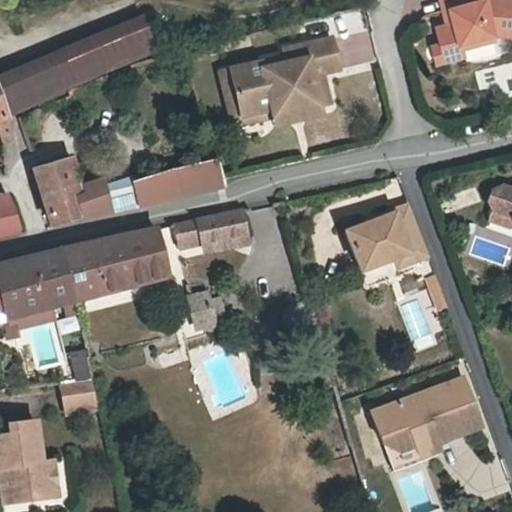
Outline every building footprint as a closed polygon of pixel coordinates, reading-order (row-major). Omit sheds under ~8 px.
[(511,0),(457,0),(459,6),(439,12),(443,27),(431,30),(436,47),(440,61),(459,56),(457,49),(488,41),(488,35),(511,36),(511,0)] [(459,6),(457,0),(440,0),(435,1),(439,12),(459,6)] [(0,74),(0,95),(8,119),(63,93),(62,89),(158,47),(141,13),(0,74)] [(240,110),(270,103),(272,113),(318,103),(329,101),(326,89),(323,77),(310,81),(309,73),(339,67),(332,36),(284,46),(286,54),(287,60),(263,65),(262,59),(231,66),(240,110)] [(440,61),(436,47),(427,49),(431,63),(440,61)] [(287,60),(286,54),(262,59),(263,65),(287,60)] [(240,110),(231,66),(221,68),(230,113),(240,110)] [(240,110),(230,113),(232,121),(272,113),(270,103),(240,110)] [(320,112),(318,103),(272,113),(274,122),(320,112)] [(8,119),(0,120),(0,129),(4,143),(7,142),(14,140),(8,119)] [(71,156),(65,159),(70,174),(77,172),(71,156)] [(142,204),(135,178),(134,174),(104,183),(102,177),(81,183),(77,172),(70,174),(65,159),(35,169),(52,225),(73,219),(95,214),(142,204)] [(135,178),(142,204),(224,186),(216,160),(180,166),(135,178)] [(511,189),(511,190),(500,186),(490,191),(487,201),(492,211),(511,217),(511,189)] [(0,195),(0,237),(0,238),(22,232),(8,194),(0,195)] [(408,205),(380,214),(396,256),(407,253),(410,262),(427,256),(408,205)] [(179,248),(246,234),(242,210),(174,224),(179,248)] [(511,217),(492,211),(489,219),(509,226),(511,224),(511,217)] [(396,256),(380,214),(377,216),(378,218),(345,230),(359,269),(392,258),(396,256)] [(178,252),(170,226),(158,229),(171,274),(180,271),(175,253),(178,252)] [(61,248),(75,300),(76,300),(167,276),(157,228),(94,241),(61,248)] [(61,248),(0,264),(0,294),(5,318),(75,300),(61,248)] [(407,253),(396,256),(399,266),(410,262),(407,253)] [(218,297),(208,299),(208,296),(189,301),(195,324),(214,320),(212,315),(222,312),(221,307),(218,297)] [(71,350),(73,378),(90,376),(87,349),(71,350)] [(67,408),(98,402),(93,377),(63,382),(67,408)] [(459,377),(443,383),(461,431),(476,426),(459,377)] [(461,431),(443,383),(413,394),(417,405),(397,412),(393,401),(390,402),(404,445),(410,444),(414,455),(435,448),(432,441),(461,431)] [(417,405),(413,394),(393,401),(397,412),(417,405)] [(404,445),(390,402),(368,410),(380,443),(399,447),(404,445)] [(0,474),(3,493),(31,489),(32,498),(59,494),(54,458),(44,460),(39,418),(12,422),(13,431),(0,432),(0,465),(5,464),(6,472),(0,474)] [(399,447),(380,443),(389,469),(409,462),(404,445),(399,447)] [(410,444),(404,445),(409,462),(416,460),(414,455),(410,444)]
